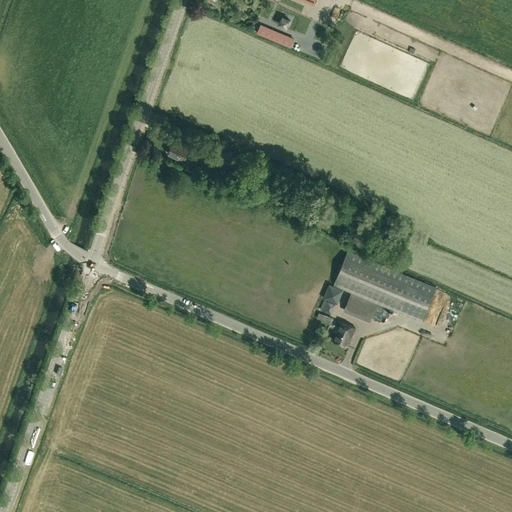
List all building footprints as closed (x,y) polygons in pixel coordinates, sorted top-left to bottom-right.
[(260,26),(257,33),(291,47),(294,40),(288,38),(287,39),(265,30),(266,28),(260,26)] [(168,153),(184,160),(189,149),(173,142),(168,153)] [(229,171),(236,158),(220,151),(214,164),(229,171)] [(218,180),(204,174),(202,180),(215,186),(218,180)] [(426,322),(442,288),(355,250),(339,284),(426,322)] [(324,298),(337,303),(343,290),(330,285),(324,298)] [(377,305),(351,294),(344,310),(370,321),(377,305)] [(453,327),(464,302),(451,296),(440,322),(453,327)] [(324,308),(322,315),(335,319),(337,312),(324,308)] [(356,327),(340,320),(332,340),(347,347),(356,327)]
